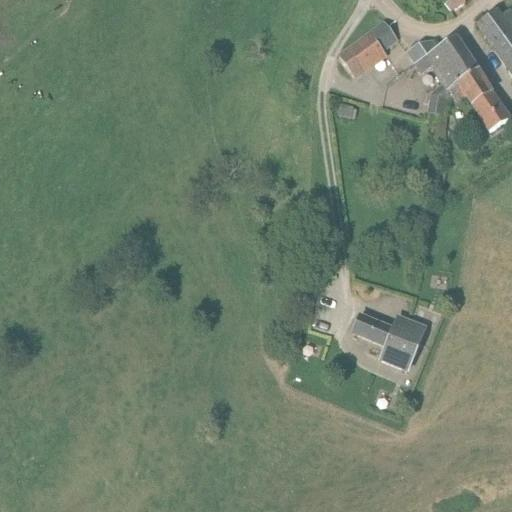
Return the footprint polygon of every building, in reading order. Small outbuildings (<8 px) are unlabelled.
[(468,0),(441,0),(440,1),(451,14),(464,5),(463,3),(468,0)] [(511,9),(500,19),(495,12),(476,27),(493,50),(511,36),(511,9)] [(395,41),(384,27),(337,62),(352,81),(383,57),(380,53),(395,41)] [(511,36),(493,50),(511,76),(511,36)] [(454,41),(437,52),(415,66),(418,71),(427,65),(441,87),(430,97),(426,116),(444,119),(447,100),(449,99),(450,93),(476,73),(454,41)] [(415,66),(437,52),(431,43),(419,46),(407,54),(415,66)] [(488,136),(492,133),(509,123),(499,107),(498,108),(476,73),(450,93),(449,99),(451,97),(456,106),(464,101),(470,110),(471,109),(488,136)] [(355,121),(357,111),(339,107),(337,118),(355,121)] [(385,350),(392,332),(359,319),(352,335),(384,349),(385,350)] [(385,350),(384,349),(378,364),(406,376),(424,331),(397,320),(392,332),(385,350)]
